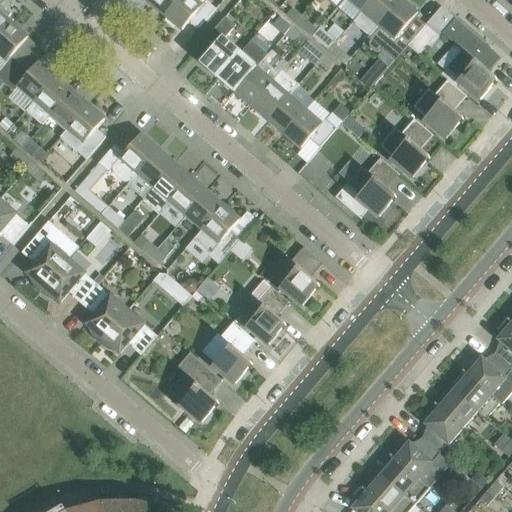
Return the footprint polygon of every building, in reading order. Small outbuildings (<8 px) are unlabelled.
[(150,0),(148,3),(165,17),(179,0),(150,0)] [(203,6),(196,0),(179,0),(165,17),(182,32),(191,21),(190,24),(196,29),(199,28),(200,29),(216,9),(207,1),(203,6)] [(372,0),(347,0),(362,13),(372,0)] [(354,22),(370,36),(401,0),(372,0),(362,13),(354,22)] [(418,14),(402,0),(401,0),(370,36),(369,38),(372,41),(370,43),(371,48),(375,51),(380,52),(383,50),(395,61),(411,43),(426,25),(416,17),(418,14)] [(0,37),(12,23),(7,19),(11,14),(0,5),(0,37)] [(411,43),(408,47),(419,57),(427,48),(429,50),(442,34),(455,19),(442,7),(426,25),(411,43)] [(301,17),(292,9),(287,15),(296,23),(301,17)] [(236,26),(225,17),(209,37),(219,45),(202,65),(219,79),(241,54),(224,40),(236,26)] [(296,23),(312,37),(318,31),(301,17),(296,23)] [(445,71),(442,75),(448,81),(456,88),(460,83),(480,101),(493,85),(496,82),(497,80),(495,78),(488,73),(501,58),(481,42),(455,19),(442,34),(454,45),(462,51),(445,71)] [(283,20),(276,28),(285,36),(292,27),(283,20)] [(12,23),(0,37),(0,80),(5,84),(21,65),(12,57),(29,39),(29,38),(12,23)] [(292,27),(285,36),(301,50),(308,42),(292,27)] [(318,31),(312,37),(329,51),(334,45),(336,42),(326,34),(320,28),(318,31)] [(241,54),(219,79),(235,93),(257,68),(264,60),(268,55),(252,41),(241,54)] [(301,50),(298,53),(306,59),(316,48),(308,42),(301,50)] [(334,45),(329,51),(345,65),(350,59),(347,56),(334,45)] [(352,50),(347,56),(350,59),(356,52),(352,50)] [(325,56),(317,64),(327,72),(334,63),(325,56)] [(257,68),(235,93),(251,108),(273,82),(280,74),(264,60),(257,68)] [(30,72),(21,65),(5,84),(14,92),(18,88),(34,102),(56,77),(39,62),(30,72)] [(280,74),(273,82),(251,108),(268,122),(290,96),(299,86),(283,71),(280,74)] [(370,71),(360,83),(370,91),(379,79),(370,71)] [(34,102),(26,112),(43,126),(51,116),(73,91),(56,77),(34,102)] [(464,119),(455,112),(467,98),(456,88),(448,81),(435,95),(429,90),(413,108),(428,120),(426,122),(447,139),(460,124),(463,121),(464,119)] [(89,105),(73,91),(51,116),(67,131),(89,105)] [(306,110),(290,96),(268,122),(284,136),(306,110)] [(340,104),(332,114),(342,123),(348,116),(350,113),(340,104)] [(86,160),(89,157),(106,138),(97,130),(106,120),(89,105),(67,131),(60,138),(86,160)] [(323,125),(306,110),(284,136),(301,151),(310,140),(320,148),(337,129),(326,120),(323,125)] [(342,123),(341,124),(349,130),(353,126),(353,120),(348,116),(342,123)] [(5,118),(0,124),(0,126),(7,132),(13,125),(5,118)] [(428,156),(421,151),(434,137),(415,120),(402,134),(395,129),(380,147),(395,159),(393,161),(413,178),(430,158),(428,156)] [(125,154),(115,146),(98,165),(109,174),(111,171),(123,181),(129,181),(136,174),(137,175),(159,149),(142,134),(125,154)] [(30,140),(24,148),(40,162),(47,154),(30,140)] [(17,149),(10,157),(26,170),(32,163),(17,149)] [(137,175),(153,189),(175,163),(159,149),(137,175)] [(397,197),(394,195),(388,190),(400,175),(381,159),(368,173),(362,168),(346,186),(336,198),(361,220),(370,210),(379,218),(395,199),(397,197)] [(32,163),(26,170),(34,177),(40,170),(32,163)] [(160,214),(169,203),(191,177),(175,163),(153,189),(143,200),(160,214)] [(169,203),(186,217),(208,191),(191,177),(169,203)] [(194,240),(224,206),(208,191),(186,217),(202,231),(194,240)] [(29,226),(0,201),(0,234),(1,233),(4,237),(4,238),(13,246),(29,226)] [(208,256),(219,266),(242,239),(232,231),(241,220),(224,206),(194,240),(210,254),(208,256)] [(108,207),(102,215),(118,229),(125,222),(108,207)] [(126,221),(125,222),(118,229),(127,237),(134,243),(142,235),(126,221)] [(39,292),(40,293),(79,248),(49,222),(22,253),(31,261),(32,261),(36,264),(27,274),(32,277),(31,279),(33,283),(35,286),(37,289),(40,292),(39,292)] [(142,250),(151,257),(158,250),(149,242),(142,250)] [(72,297),(82,305),(98,286),(69,260),(79,248),(40,293),(41,294),(41,293),(44,295),(48,297),(51,299),(56,300),(57,299),(61,303),(69,293),(73,296),(72,297)] [(317,284),(311,279),(323,264),(304,248),(292,262),(285,257),(270,275),(284,288),(283,289),(303,306),(316,291),(320,287),(317,284)] [(167,258),(158,250),(151,257),(160,265),(167,258)] [(176,261),(171,267),(174,270),(179,263),(176,261)] [(128,311),(98,286),(82,305),(91,313),(91,312),(95,315),(87,325),(91,329),(90,330),(92,334),(94,337),(97,340),(99,343),(99,344),(128,311)] [(284,323),(277,318),(290,303),(271,287),(258,301),(252,296),(236,314),(251,327),(249,328),(269,346),(285,327),(286,326),(284,323)] [(181,290),(176,297),(184,304),(189,297),(181,290)] [(197,306),(203,300),(195,294),(190,300),(197,306)] [(158,337),(128,311),(99,344),(100,345),(101,344),(104,347),(107,348),(111,350),(115,351),(116,350),(120,354),(129,344),(133,347),(132,348),(141,356),(158,337)] [(503,345),(495,354),(511,368),(511,323),(508,320),(507,320),(508,321),(498,332),(499,333),(500,332),(503,335),(498,341),(503,345)] [(250,362),(244,357),(256,342),(234,323),(221,338),(218,335),(202,353),(217,366),(216,367),(236,384),(252,366),(253,365),(250,362)] [(217,401),(210,396),(223,381),(190,354),(177,369),(184,375),(169,392),(184,405),(182,406),(199,421),(202,424),(218,405),(219,404),(217,401)] [(464,371),(463,371),(501,404),(503,405),(511,393),(511,368),(495,354),(487,363),(482,358),(477,364),(474,362),(475,361),(474,361),(464,371)] [(487,420),(501,404),(463,371),(462,372),(463,373),(454,383),(455,384),(458,386),(454,392),(478,412),(487,420)] [(435,404),(463,429),(478,412),(454,392),(449,397),(446,394),(445,393),(436,404),(435,404)] [(449,445),(463,429),(435,404),(434,405),(435,405),(426,416),(427,417),(430,419),(425,425),(430,429),(422,438),(441,454),(449,445)] [(187,419),(179,428),(186,434),(194,425),(187,419)] [(401,445),(392,456),(391,455),(390,456),(430,490),(452,464),(441,454),(422,438),(415,447),(410,443),(405,449),(402,446),(401,445)] [(511,453),(511,442),(511,441),(502,452),(509,458),(511,453)] [(430,490),(390,456),(391,457),(381,468),(382,469),(383,468),(386,471),(381,476),(415,506),(430,490)] [(477,473),(471,480),(481,489),(487,482),(477,473)] [(410,511),(415,506),(381,476),(376,481),(373,479),(374,478),(373,478),(363,488),(362,488),(390,511),(410,511)] [(500,477),(488,491),(495,498),(508,483),(500,477)] [(472,483),(465,491),(473,498),(480,490),(472,483)] [(355,511),(390,511),(362,488),(362,489),(362,490),(353,500),(354,501),(357,504),(352,509),(354,511),(355,511)] [(495,498),(488,491),(480,501),(487,507),(495,498)] [(102,511),(136,511),(138,496),(137,496),(137,500),(102,500),(102,497),(101,497),(102,511)] [(138,496),(136,511),(172,511),(175,505),(174,505),(172,508),(138,500),(139,496),(138,496)] [(66,511),(102,511),(101,497),(100,497),(101,501),(67,510),(65,507),(66,511)]
